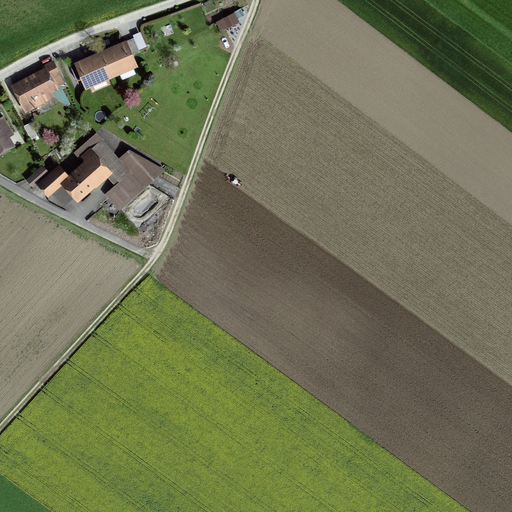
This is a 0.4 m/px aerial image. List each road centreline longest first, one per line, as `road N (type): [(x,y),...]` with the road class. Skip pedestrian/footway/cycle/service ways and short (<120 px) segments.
road 1 (track): [(252,0),(152,260),(0,428)]
road 2 (unclassified): [(0,75),(51,46),(180,0)]
road 3 (residential): [(0,179),(152,260)]
